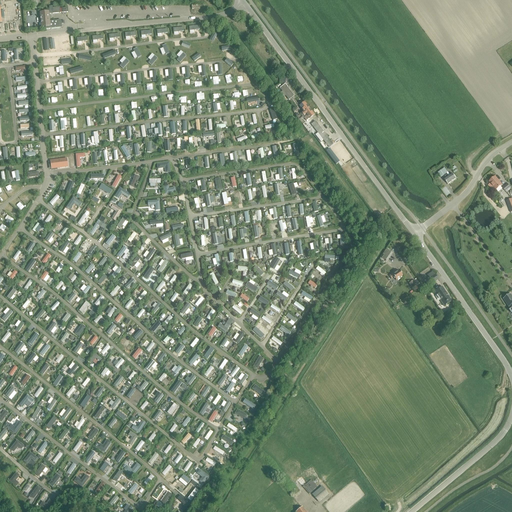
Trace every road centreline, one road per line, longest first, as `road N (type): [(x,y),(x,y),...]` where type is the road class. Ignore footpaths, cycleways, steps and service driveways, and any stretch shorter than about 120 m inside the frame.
road 1 (tertiary): [(413,234),(240,0)]
road 2 (tertiary): [(511,376),(413,234)]
road 3 (tertiary): [(412,511),(493,443),(511,416)]
road 4 (unclassified): [(413,234),(511,141)]
